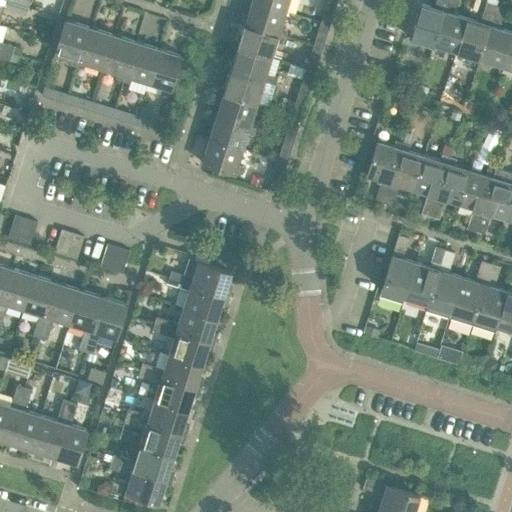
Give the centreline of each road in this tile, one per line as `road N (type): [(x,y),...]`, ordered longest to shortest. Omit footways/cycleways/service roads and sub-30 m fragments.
road 1 (residential): [(42,137),(21,208),(129,242),(199,195)]
road 2 (residential): [(288,220),(313,194),(373,0)]
road 3 (unclassified): [(511,422),(321,364)]
road 4 (residential): [(321,364),(207,511)]
road 5 (residential): [(199,195),(174,178),(42,137)]
road 6 (residential): [(321,364),(300,234),(288,220)]
